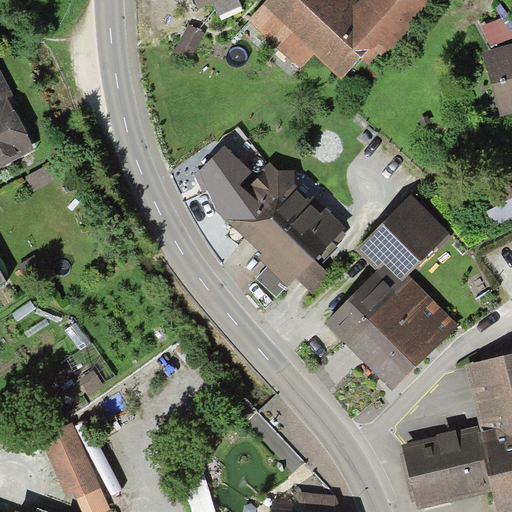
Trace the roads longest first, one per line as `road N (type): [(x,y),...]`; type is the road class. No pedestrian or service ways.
road 1 (tertiary): [(376,511),(325,421),(202,285),(165,222),(131,150),(109,0)]
road 2 (unknown): [(153,511),(140,434),(145,406),(174,379)]
